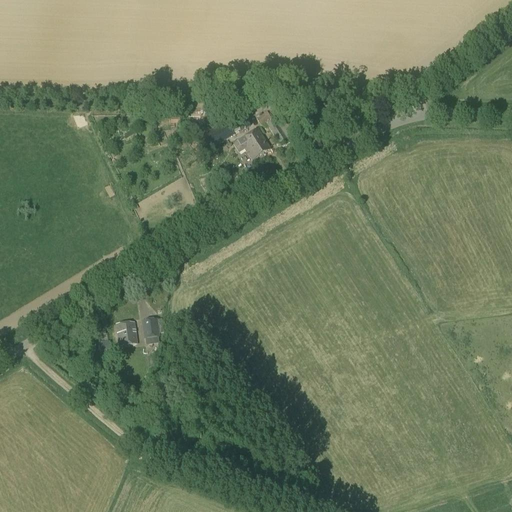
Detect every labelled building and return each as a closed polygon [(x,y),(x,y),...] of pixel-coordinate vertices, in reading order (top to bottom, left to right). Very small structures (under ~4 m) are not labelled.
[(279,101),(279,91),(259,91),(259,89),(252,89),(252,99),(259,99),(259,100),(279,101)] [(272,121),(267,113),(256,119),(262,128),(266,125),(279,146),(287,141),(286,140),(294,135),(291,131),(300,125),(296,119),(287,124),(281,115),(272,121)] [(180,116),(169,116),(169,125),(180,125),(180,116)] [(233,120),(226,124),(233,135),(240,131),(233,120)] [(225,125),(199,141),(205,151),(222,141),(221,139),(230,133),(225,125)] [(252,162),(271,151),(259,130),(233,145),(239,155),(245,151),(252,162)] [(141,323),(144,341),(160,339),(157,320),(141,323)] [(119,348),(138,345),(135,324),(116,327),(119,348)] [(95,353),(111,350),(109,342),(93,345),(95,353)]
